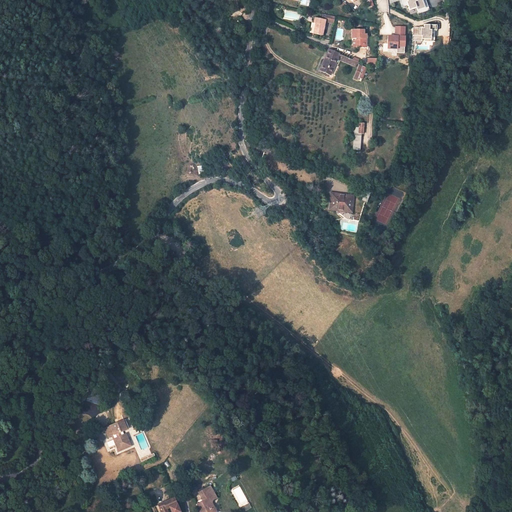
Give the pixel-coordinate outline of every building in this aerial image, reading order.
[(425,0),(402,0),(400,1),(402,7),(408,5),(409,10),(416,8),(418,13),(429,10),(425,0)] [(322,36),(325,21),(334,23),(335,16),(326,15),(325,20),(314,18),(313,23),(311,23),(309,33),(313,34),(322,36)] [(419,36),(412,36),(412,41),(435,42),(435,25),(424,25),(424,28),(419,28),(419,36)] [(397,37),(388,36),(387,49),(397,49),(397,46),(402,47),(402,45),(404,45),(405,37),(404,37),(405,27),(397,27),(397,37)] [(360,47),(365,48),(365,38),(362,38),(362,34),(363,34),(363,30),(351,30),(351,38),(355,38),(355,43),(355,45),(360,46),(360,47)] [(337,59),(339,54),(328,50),(320,70),(330,75),(337,59)] [(339,54),(337,59),(357,68),(358,65),(360,62),(357,61),(339,54)] [(376,66),(376,58),(367,58),(367,66),(376,66)] [(366,68),(358,65),(357,68),(355,74),(358,75),(358,77),(362,79),(366,68)] [(352,150),(359,150),(361,134),(363,134),(363,123),(359,123),(359,127),(354,127),(352,150)] [(367,203),(370,192),(359,190),(357,196),(361,197),(361,201),(367,203)] [(337,194),(331,193),(329,209),(335,210),(335,208),(345,209),(345,211),(351,212),(353,196),(347,195),(346,197),(337,196),(337,194)] [(183,243),(175,237),(170,242),(179,249),(183,243)] [(129,428),(125,419),(104,428),(108,437),(111,436),(117,449),(128,445),(131,443),(126,434),(124,435),(122,431),(129,428)] [(197,504),(201,511),(211,511),(210,509),(213,507),(209,500),(213,501),(214,501),(214,500),(215,500),(215,499),(215,498),(215,497),(215,496),(215,495),(210,487),(199,493),(203,501),(197,504)] [(180,511),(174,498),(158,505),(161,511),(180,511)]
